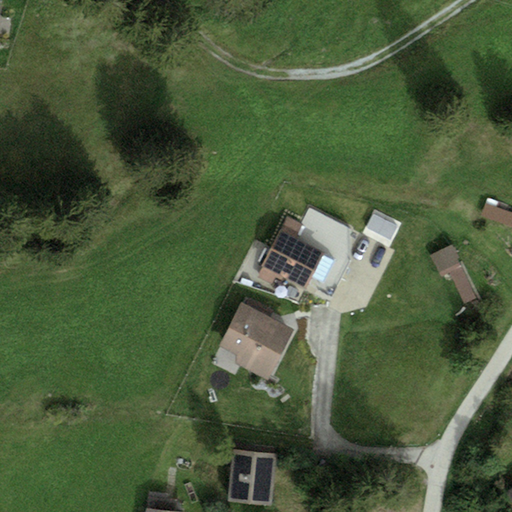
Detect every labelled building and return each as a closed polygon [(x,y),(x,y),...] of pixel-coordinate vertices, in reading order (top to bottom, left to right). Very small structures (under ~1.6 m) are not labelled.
[(281,227),(279,226),(262,262),(263,263),(256,279),(270,286),(276,275),(282,277),(284,273),(333,298),(350,258),(351,226),(309,206),(301,222),(287,215),(281,227)] [(511,213),(485,209),(483,223),(511,227),(511,213)] [(443,246),(429,252),(441,275),(453,271),(443,246)] [(293,324),(240,298),(218,342),(236,350),(235,360),(267,376),(293,324)] [(277,448),(234,445),(227,499),(271,503),(277,448)]
